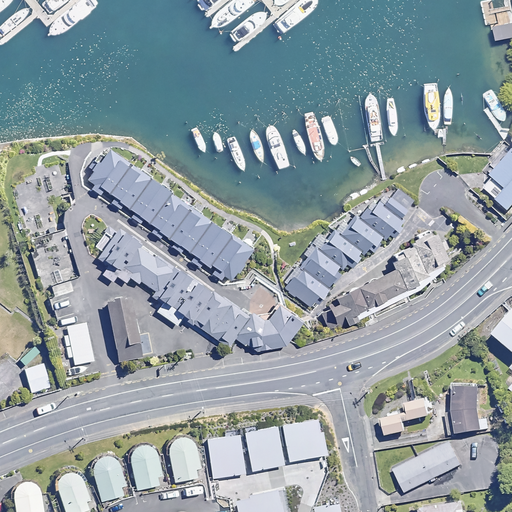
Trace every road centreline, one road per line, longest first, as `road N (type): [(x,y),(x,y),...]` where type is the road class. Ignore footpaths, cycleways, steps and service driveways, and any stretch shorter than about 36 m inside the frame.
road 1 (tertiary): [(338,368),(134,404),(0,447)]
road 2 (tertiary): [(511,252),(432,322),(338,368)]
road 3 (residential): [(338,368),(365,511)]
